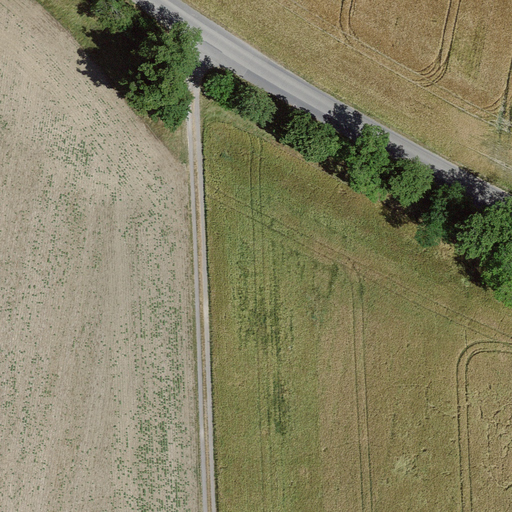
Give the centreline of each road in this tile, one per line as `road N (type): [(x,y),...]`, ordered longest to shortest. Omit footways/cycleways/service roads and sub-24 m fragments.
road 1 (unclassified): [(208,31),(191,90),(213,511)]
road 2 (unclassified): [(208,31),(511,207)]
